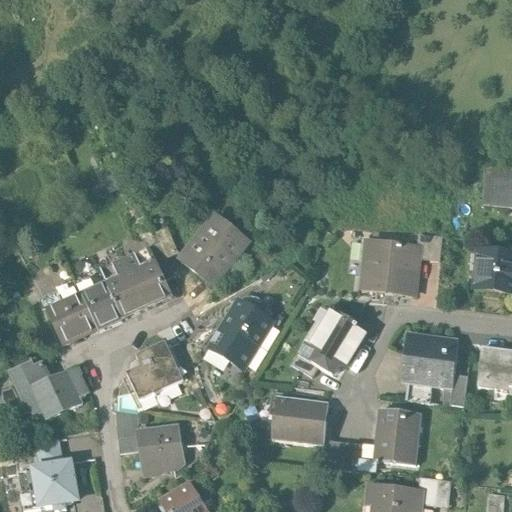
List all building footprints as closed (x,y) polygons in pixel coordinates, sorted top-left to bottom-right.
[(511,174),(487,173),(484,212),(511,214),(511,174)] [(218,221),(183,264),(214,288),(248,246),(218,221)] [(180,256),(169,231),(157,237),(168,262),(180,256)] [(445,243),(421,241),(420,253),(422,253),(421,263),(442,266),(445,243)] [(420,253),(369,248),(364,296),(417,301),(421,263),(422,253),(420,253)] [(155,249),(125,264),(147,309),(170,298),(163,283),(170,280),(155,249)] [(511,260),(481,258),(477,296),(511,299),(511,260)] [(147,309),(125,264),(102,275),(107,286),(123,321),(147,309)] [(107,286),(83,298),(93,320),(99,333),(123,321),(107,286)] [(246,311),(228,341),(222,337),(219,342),(212,355),(246,375),(274,327),(246,311)] [(370,340),(328,312),(326,315),(333,319),(312,350),(306,346),(305,348),(321,358),(314,368),(319,371),(334,380),(341,371),(347,375),(370,340)] [(93,320),(63,334),(68,347),(99,333),(93,320)] [(219,342),(198,330),(191,342),(212,355),(219,342)] [(460,349),(411,343),(406,389),(455,394),(460,349)] [(167,348),(138,362),(143,373),(147,382),(132,389),(145,415),(162,407),(159,400),(185,387),(169,353),(167,348)] [(196,382),(180,348),(169,353),(185,387),(196,382)] [(511,352),(486,350),(482,394),(511,397),(511,352)] [(314,368),(299,358),(292,368),(313,381),(319,371),(314,368)] [(143,373),(128,380),(132,389),(147,382),(143,373)] [(77,374),(51,387),(66,417),(84,408),(81,404),(86,401),(78,384),(81,382),(77,374)] [(51,387),(33,396),(36,403),(29,406),(34,416),(41,413),(47,426),(66,417),(51,387)] [(331,412),(279,406),(274,448),(325,453),(326,454),(327,446),(331,412)] [(422,420),(381,416),(378,451),(376,468),(418,473),(422,420)] [(182,431),(140,438),(142,453),(146,480),(177,476),(187,467),(182,431)] [(140,438),(118,441),(120,456),(142,453),(140,438)] [(40,469),(63,464),(60,445),(36,450),(40,469)] [(354,449),(327,446),(326,454),(325,453),(323,475),(352,478),(354,449)] [(378,451),(354,449),(352,478),(375,480),(376,468),(378,451)] [(74,469),(19,479),(24,511),(67,511),(67,510),(75,509),(75,508),(79,502),(80,502),(74,469)] [(436,511),(440,487),(423,486),(421,498),(422,498),(420,511),(436,511)] [(448,511),(452,488),(440,487),(436,511),(448,511)] [(421,498),(369,492),(366,511),(420,511),(422,498),(421,498)] [(204,511),(200,505),(189,511),(185,511),(177,499),(162,508),(164,511),(163,511),(204,511)]
